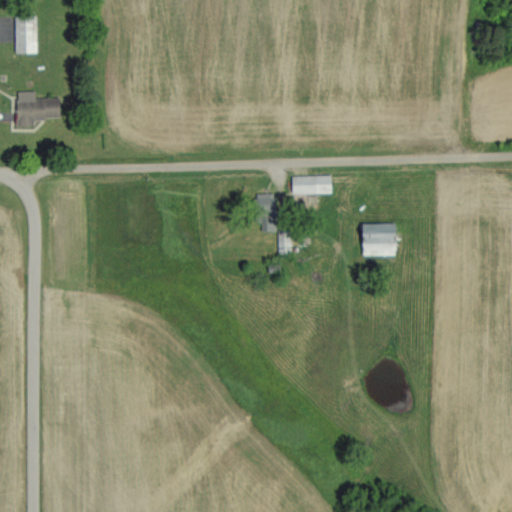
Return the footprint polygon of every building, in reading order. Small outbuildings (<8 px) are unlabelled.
[(16,52),(38,52),(37,14),(16,14),(16,52)] [(36,98),(36,90),(18,91),(19,125),(36,124),(36,118),(62,117),(62,96),(36,98)] [(333,192),(333,174),(294,175),(294,193),(333,192)] [(261,231),(278,230),(276,192),(259,192),(261,231)] [(399,255),(399,223),(365,222),(364,254),(399,255)] [(293,253),(292,228),(279,229),(279,254),(293,253)]
